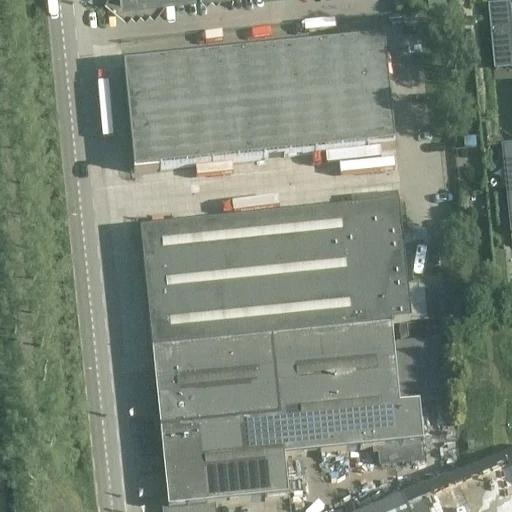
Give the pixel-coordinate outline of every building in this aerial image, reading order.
[(114,0),(115,11),(120,15),(156,11),(160,5),(159,0),(114,0)] [(511,56),(507,8),(486,10),(493,77),(511,75),(511,56)] [(121,70),(130,158),(132,175),(392,149),(382,42),(121,70)] [(511,246),(511,143),(501,145),(511,246)] [(138,234),(150,355),(165,511),(206,511),(206,510),(287,501),(282,461),(382,451),(383,463),(422,458),(417,406),(398,408),(385,289),(405,287),(395,196),(350,201),(351,212),(138,234)] [(413,340),(412,327),(398,328),(399,341),(413,340)] [(476,511),(511,497),(511,456),(511,454),(444,484),(376,511),(476,511)]
